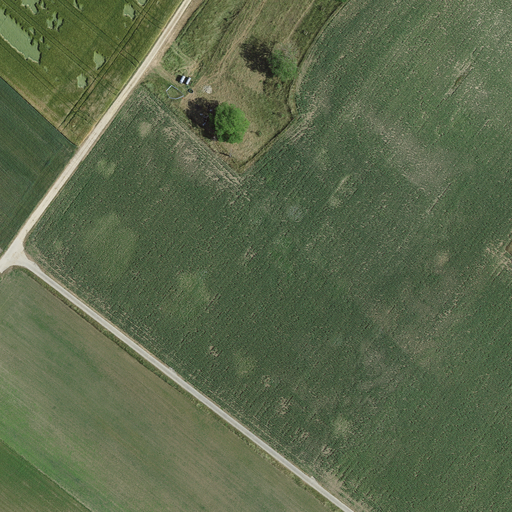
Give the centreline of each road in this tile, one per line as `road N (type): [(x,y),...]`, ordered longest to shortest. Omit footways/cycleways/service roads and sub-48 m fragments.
road 1 (track): [(0,270),(10,256),(347,511)]
road 2 (track): [(10,256),(185,0)]
